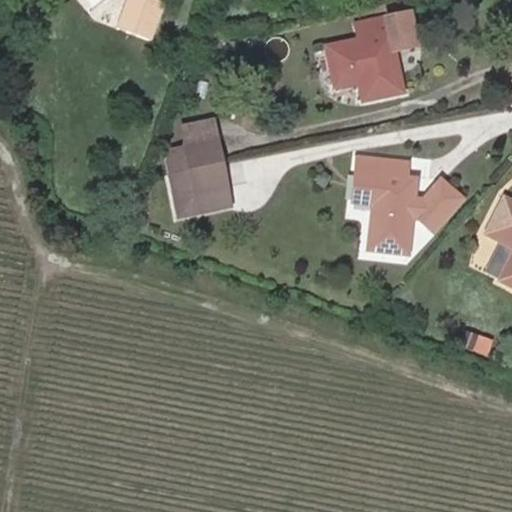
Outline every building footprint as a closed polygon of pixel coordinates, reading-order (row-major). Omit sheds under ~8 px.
[(127,0),(117,27),(151,40),(163,4),(152,0),(127,0)] [(410,13),(355,24),(359,42),(327,48),(335,89),(360,84),(362,101),(403,93),(395,50),(416,46),(410,13)] [(185,146),(217,139),(213,118),(181,126),(185,146)] [(189,170),(222,162),(217,139),(185,146),(171,149),(166,160),(169,174),(186,171),(189,170)] [(428,175),(427,156),(413,157),(414,176),(428,175)] [(407,163),(358,158),(353,201),(372,203),(367,249),(406,254),(410,216),(418,217),(434,230),(462,198),(441,180),(421,203),(411,202),(414,180),(405,179),(407,163)] [(194,193),(226,186),(222,162),(189,170),(194,193)] [(186,171),(169,174),(179,217),(231,207),(226,186),(194,193),(189,170),(186,171)] [(511,203),(503,199),(485,234),(511,247),(511,256),(500,281),(511,286),(511,203)]
